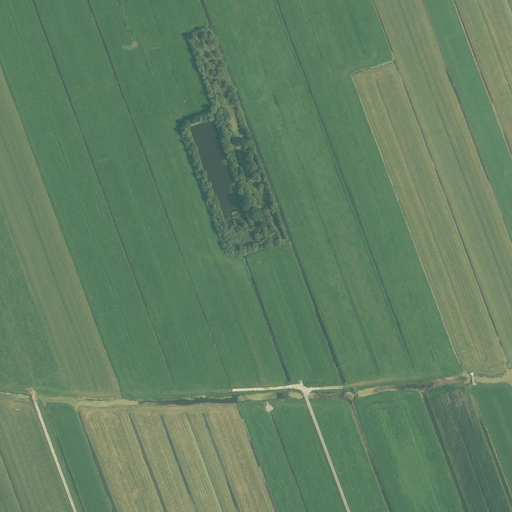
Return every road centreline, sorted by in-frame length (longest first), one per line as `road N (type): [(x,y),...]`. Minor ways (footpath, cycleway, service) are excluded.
road 1 (track): [(511,367),(304,390),(86,396),(0,388)]
road 2 (track): [(31,388),(75,511)]
road 3 (track): [(348,511),(304,390)]
